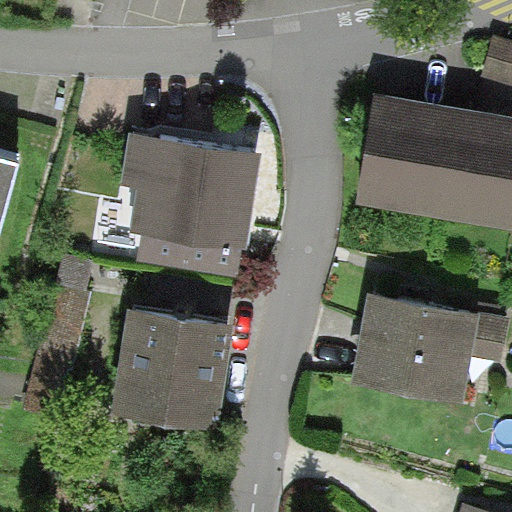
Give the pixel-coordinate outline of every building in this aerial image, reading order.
[(511,38),(494,34),(484,76),(511,82),(511,38)] [(511,116),(376,95),(358,203),(511,228),(511,116)] [(262,134),(134,116),(121,204),(108,202),(104,228),(141,234),(139,244),(244,259),(262,134)] [(0,132),(0,213),(17,137),(0,132)] [(25,397),(60,406),(95,259),(61,251),(25,397)] [(353,378),(466,397),(474,350),(505,355),(511,314),(368,290),(353,378)] [(227,304),(124,291),(111,396),(214,409),(227,304)]
